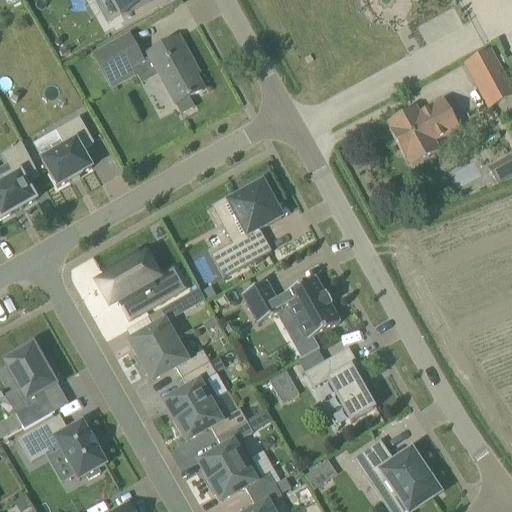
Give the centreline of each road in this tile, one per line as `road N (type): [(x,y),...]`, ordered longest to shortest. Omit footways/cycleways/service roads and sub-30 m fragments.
road 1 (residential): [(504,488),(286,115)]
road 2 (residential): [(179,511),(35,259)]
road 3 (residential): [(35,259),(286,115)]
road 4 (residential): [(286,115),(224,0)]
